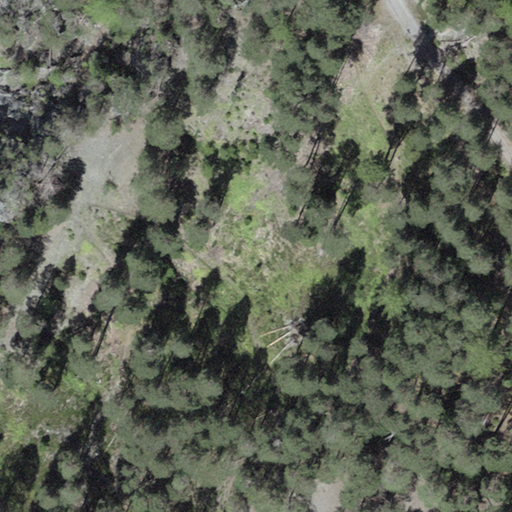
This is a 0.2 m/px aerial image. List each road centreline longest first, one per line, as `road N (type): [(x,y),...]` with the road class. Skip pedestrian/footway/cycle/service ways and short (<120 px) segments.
road 1 (track): [(511,310),(497,290),(496,230),(485,188),(399,44),(387,0)]
road 2 (track): [(399,0),(511,159)]
